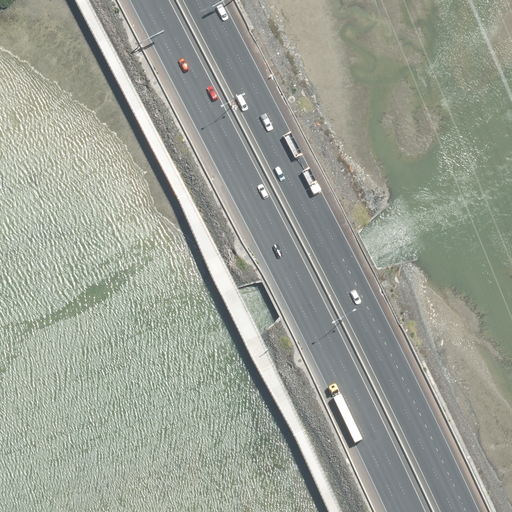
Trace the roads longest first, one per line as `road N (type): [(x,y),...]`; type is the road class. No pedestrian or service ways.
road 1 (motorway): [(402,511),(146,0)]
road 2 (motorway): [(202,0),(455,511)]
